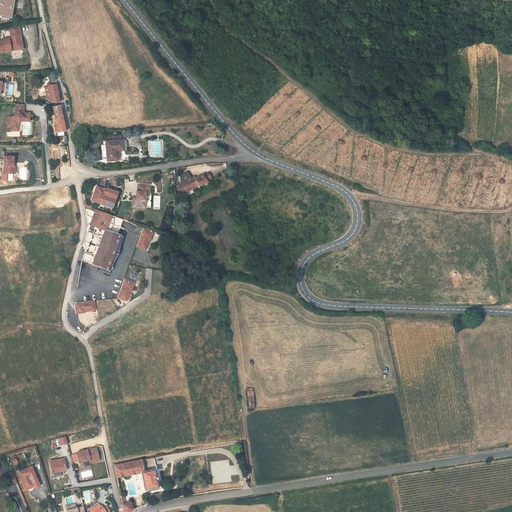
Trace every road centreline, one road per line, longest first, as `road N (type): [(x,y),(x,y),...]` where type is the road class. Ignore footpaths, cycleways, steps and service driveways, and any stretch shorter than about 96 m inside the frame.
road 1 (secondary): [(258,154),(336,185),(356,205),(350,236),(303,266),(304,290),(317,302),(511,311)]
road 2 (track): [(511,162),(391,144),(354,127),(223,27),(210,0)]
road 3 (residential): [(77,177),(83,224),(64,321),(88,347),(120,511)]
road 4 (unclassified): [(511,452),(257,490)]
road 5 (secondary): [(124,0),(258,154)]
road 6 (residential): [(77,177),(258,154)]
road 7 (residential): [(35,0),(77,177)]
road 8 (track): [(511,206),(350,197)]
road 9 (track): [(110,463),(246,438)]
